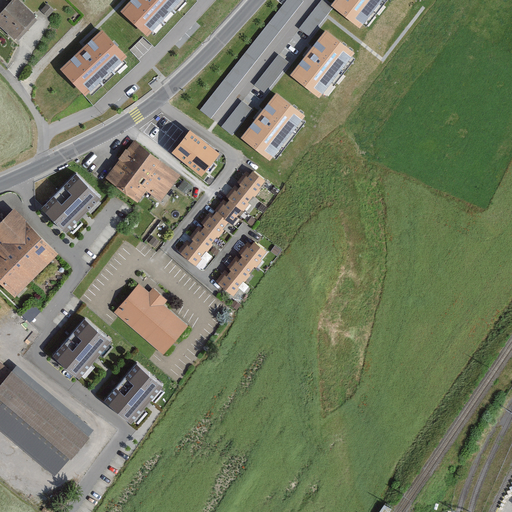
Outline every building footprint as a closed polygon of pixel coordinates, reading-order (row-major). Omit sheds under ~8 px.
[(10,0),(0,11),(0,21),(18,38),(37,17),(19,0),(10,0)] [(132,0),(123,10),(147,32),(178,0),(132,0)] [(303,0),(285,0),(200,108),(211,117),(303,0)] [(328,0),(320,0),(299,27),(310,35),(334,4),(328,0)] [(335,0),(333,4),(360,25),(379,0),(335,0)] [(41,10),(48,16),(54,9),(46,3),(41,10)] [(126,50),(103,27),(61,68),(83,91),(126,50)] [(292,74),(319,95),(354,50),(327,29),(292,74)] [(255,83),(266,92),(290,61),(279,53),(255,83)] [(243,135),(270,157),(305,112),(278,91),(243,135)] [(221,125),(233,134),(253,108),(242,99),(221,125)] [(130,135),(99,175),(131,200),(141,187),(156,199),(197,147),(170,126),(151,151),(130,135)] [(218,209),(216,207),(180,251),(195,263),(231,219),(248,199),(266,177),(253,166),(218,209)] [(42,208),(65,231),(101,195),(78,172),(42,208)] [(0,217),(0,235),(2,237),(0,239),(0,275),(16,291),(59,249),(14,204),(0,217)] [(247,221),(253,226),(257,220),(252,215),(247,221)] [(249,237),(215,279),(233,293),(267,251),(249,237)] [(138,280),(112,310),(162,352),(187,323),(164,303),(167,299),(152,287),(149,290),(138,280)] [(230,305),(236,310),(241,304),(235,299),(230,305)] [(53,355),(79,376),(111,338),(85,317),(53,355)] [(89,432),(0,359),(0,427),(55,473),(89,432)] [(104,399),(131,421),(162,383),(136,361),(104,399)]
